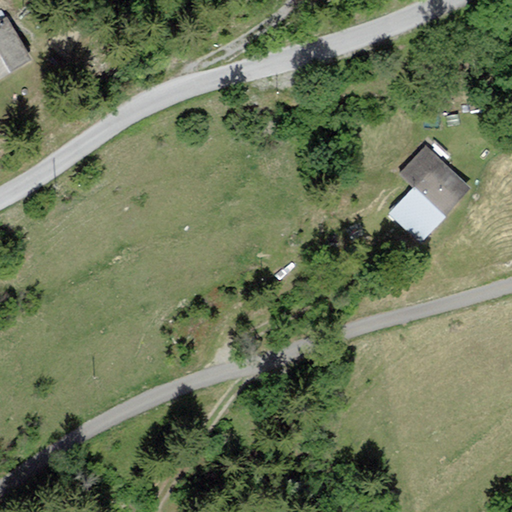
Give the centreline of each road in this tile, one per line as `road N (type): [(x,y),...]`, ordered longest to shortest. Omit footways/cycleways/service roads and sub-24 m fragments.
road 1 (unclassified): [(0,497),(95,433),(201,383),(511,294)]
road 2 (unclassified): [(0,202),(144,109),(358,45),(458,0)]
